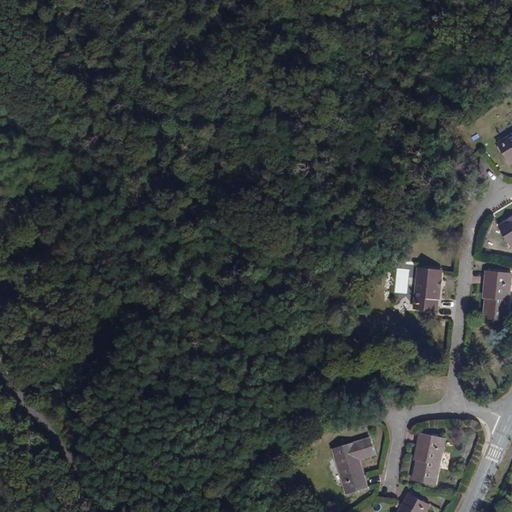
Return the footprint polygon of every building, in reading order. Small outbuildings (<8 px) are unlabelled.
[(511,135),(496,146),(508,165),(511,163),(511,135)] [(511,222),(503,229),(511,243),(511,222)] [(417,272),(414,312),(437,314),(441,274),(417,272)] [(492,313),(486,312),(485,323),(508,325),(511,286),(511,277),(496,276),(492,313)] [(489,276),(486,312),(492,313),(496,276),(489,276)] [(424,441),(417,476),(423,477),(430,442),(424,441)] [(423,477),(417,476),(415,486),(438,491),(447,446),(430,442),(423,477)] [(334,457),(348,501),(367,495),(359,467),(375,462),(370,445),(334,457)] [(404,511),(430,511),(409,502),(404,511)]
